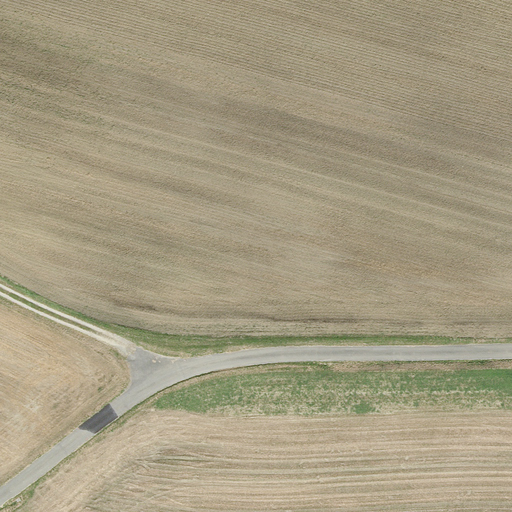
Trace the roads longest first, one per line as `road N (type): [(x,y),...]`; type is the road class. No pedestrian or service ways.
road 1 (track): [(511,354),(434,362),(299,355),(210,365),(161,384),(0,494)]
road 2 (track): [(0,291),(143,358),(161,384)]
